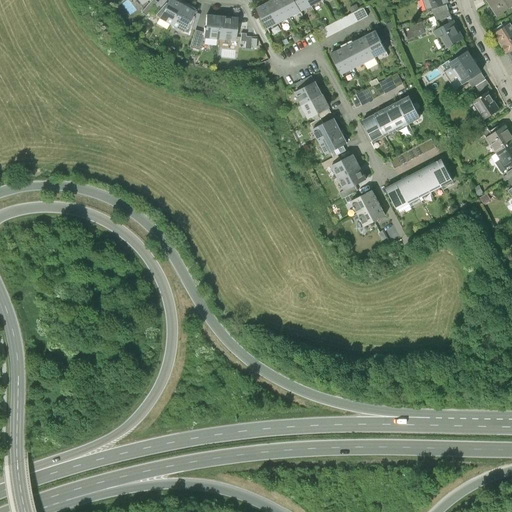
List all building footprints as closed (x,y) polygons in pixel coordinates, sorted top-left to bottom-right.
[(153,0),(152,0),(141,13),(146,17),(154,7),(157,3),(153,0)] [(160,0),(157,3),(154,7),(158,11),(160,9),(160,10),(164,5),(166,6),(169,0),(160,0)] [(158,11),(155,15),(158,18),(171,25),(182,5),(173,0),(169,0),(166,6),(164,5),(160,10),(160,9),(158,11)] [(279,23),(289,17),(280,0),(271,0),(268,2),(279,23)] [(294,0),(280,0),(289,17),(300,12),(294,0)] [(294,0),(300,12),(311,6),(307,0),(294,0)] [(449,4),(447,0),(423,0),(427,11),(434,9),(447,4),(449,4)] [(511,0),(487,0),(498,16),(511,6),(511,0)] [(267,29),(279,23),(268,2),(256,8),(267,29)] [(434,17),(449,11),(447,4),(434,9),(434,10),(432,11),(434,17)] [(194,12),(182,5),(171,25),(183,32),(188,33),(189,29),(190,27),(192,21),(189,20),(193,13),(194,12)] [(349,9),(351,14),(359,10),(356,5),(349,9)] [(351,14),(319,30),(324,39),(367,17),(363,8),(359,10),(351,14)] [(447,19),(451,17),(449,11),(434,17),(437,22),(447,19)] [(200,15),(193,13),(189,20),(192,21),(190,27),(189,29),(195,31),(195,30),(200,15)] [(204,28),(203,33),(203,38),(218,39),(220,16),(206,15),(205,28),(204,28)] [(237,18),(220,16),(218,39),(235,41),(237,18)] [(437,22),(434,17),(429,19),(433,27),(438,24),(437,22)] [(449,24),(436,31),(445,49),(463,39),(454,21),(453,22),(449,24)] [(508,21),(494,30),(496,33),(510,25),(508,21)] [(496,33),(494,34),(507,54),(511,51),(511,26),(511,24),(510,25),(496,33)] [(203,33),(195,30),(195,31),(190,48),(199,51),(203,38),(203,33)] [(375,57),(386,52),(375,31),(364,37),(375,57)] [(241,33),(240,41),(245,42),(244,49),(250,49),(250,47),(251,39),(251,37),(245,36),(246,34),(241,33)] [(364,63),(375,57),(364,37),(353,42),(364,63)] [(353,69),(364,63),(353,42),(342,48),(353,69)] [(469,51),(465,45),(454,53),(457,58),(467,52),(469,51)] [(342,75),(353,69),(342,48),(331,54),(342,75)] [(467,81),(481,73),(467,52),(457,58),(449,63),(448,61),(440,67),(455,90),(467,81)] [(472,88),(485,80),(481,73),(467,81),(472,88)] [(397,74),(391,77),(396,87),(402,84),(397,74)] [(315,82),(312,76),(295,84),(299,91),(315,82)] [(492,90),(486,80),(476,86),(479,91),(477,93),(479,97),(488,92),(492,90)] [(322,95),(315,82),(299,91),(295,92),(302,105),(322,95)] [(379,83),(374,86),(379,97),(385,93),(380,83),(379,83)] [(372,87),(368,89),(374,99),(379,97),(374,86),(372,87)] [(348,92),(351,98),(356,95),(357,94),(355,89),(348,92)] [(479,97),(473,102),(480,113),(475,117),(479,123),(500,109),(488,92),(479,97)] [(328,108),(322,95),(302,105),(309,118),(312,116),(328,108)] [(351,98),(350,98),(356,108),(362,105),(356,95),(351,98)] [(409,97),(397,103),(408,124),(420,118),(409,97)] [(397,130),(408,124),(397,103),(386,109),(397,130)] [(331,113),(328,108),(312,116),(315,121),(320,119),(331,113)] [(386,109),(374,115),(385,136),(397,130),(386,109)] [(373,142),(385,136),(374,115),(362,121),(366,128),(364,129),(369,136),(370,135),(373,142)] [(340,131),(334,118),(323,124),(313,129),(319,142),(340,131)] [(323,124),(320,119),(315,121),(310,124),(313,129),(323,124)] [(491,132),(485,135),(491,144),(492,143),(498,153),(511,144),(511,135),(505,125),(503,127),(501,124),(490,131),(491,132)] [(478,132),(482,137),(485,135),(491,132),(490,131),(487,127),(478,132)] [(347,144),(340,131),(319,142),(326,155),(330,153),(343,146),(347,144)] [(431,139),(389,161),(394,170),(436,148),(431,139)] [(511,164),(511,144),(498,153),(502,160),(496,164),(501,172),(511,164)] [(346,151),(343,146),(330,153),(332,158),(338,155),(346,151)] [(492,157),(496,164),(502,160),(498,153),(492,157)] [(340,161),(338,155),(332,158),(322,164),(324,170),(332,166),(340,161)] [(332,166),(338,178),(359,167),(353,155),(340,161),(332,166)] [(441,160),(430,166),(441,187),(452,181),(441,160)] [(430,192),(441,187),(430,166),(419,171),(430,192)] [(366,180),(359,167),(338,178),(344,191),(355,185),(366,180)] [(419,198),(430,192),(419,171),(408,177),(419,198)] [(408,177),(397,182),(408,204),(419,198),(408,177)] [(454,185),(452,181),(441,187),(443,191),(454,185)] [(398,209),(408,204),(397,182),(386,188),(397,210),(398,209)] [(344,191),(339,194),(342,199),(344,198),(353,193),(358,191),(355,185),(344,191)] [(472,189),(477,197),(483,194),(479,186),(472,189)] [(351,202),(357,214),(378,203),(372,191),(356,199),(351,202)] [(356,199),(353,193),(344,198),(347,204),(351,202),(356,199)] [(488,195),(481,199),(484,205),(491,201),(488,195)] [(421,202),(419,198),(408,204),(410,207),(421,202)] [(385,216),(378,203),(357,214),(364,227),(385,216)] [(410,207),(408,204),(398,209),(400,213),(410,207)]
